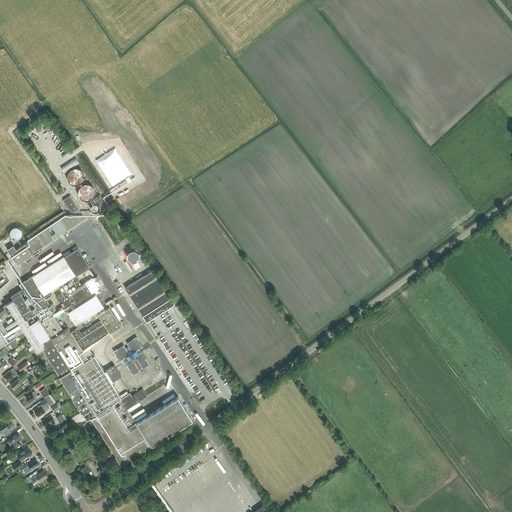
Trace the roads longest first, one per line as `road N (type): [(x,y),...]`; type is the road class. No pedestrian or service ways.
road 1 (tertiary): [(92,511),(511,199)]
road 2 (secondary): [(86,511),(0,389)]
road 3 (unknown): [(134,322),(104,347),(124,386),(136,390),(170,364)]
